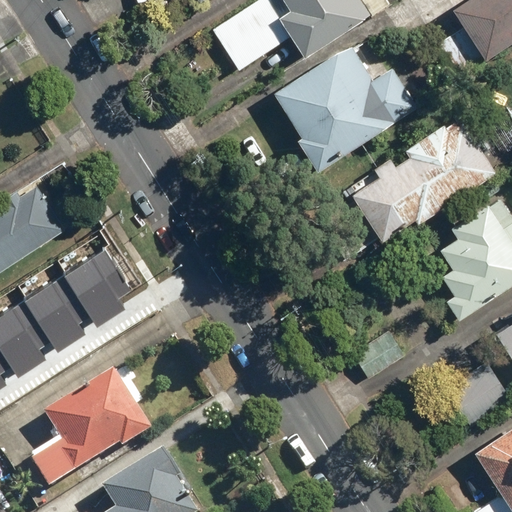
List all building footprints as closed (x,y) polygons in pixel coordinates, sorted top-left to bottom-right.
[(255,0),(212,27),(237,68),(289,36),(302,57),(370,15),(360,0),(255,0)] [(511,0),(462,0),(452,7),(484,58),(511,39),(511,0)] [(463,28),(440,42),(457,71),(480,57),(463,28)] [(273,91),(299,134),(294,137),(314,170),(417,107),(392,67),(372,79),(351,44),(273,91)] [(511,102),(490,118),(511,149),(511,102)] [(408,155),(351,192),(380,238),(413,217),(416,221),(495,171),(463,121),(448,131),(443,123),(404,148),(408,155)] [(0,271),(68,228),(39,182),(22,193),(18,187),(1,198),(4,202),(0,204),(0,271)] [(453,292),(445,298),(458,318),(511,283),(511,214),(503,200),(491,208),(488,202),(451,225),(458,236),(440,247),(452,266),(441,273),(453,292)] [(354,206),(324,226),(346,257),(376,237),(354,206)] [(102,248),(63,274),(91,318),(96,325),(123,308),(117,300),(130,291),(102,248)] [(63,274),(23,300),(51,341),(57,351),(84,333),(79,325),(91,318),(63,274)] [(23,300),(0,315),(0,349),(11,367),(18,376),(45,358),(39,349),(51,341),(23,300)] [(511,319),(495,330),(511,357),(511,319)] [(391,329),(354,351),(371,378),(407,355),(391,329)] [(0,374),(11,367),(0,349),(0,388),(6,385),(0,376),(0,374)] [(511,395),(489,361),(448,388),(473,426),(511,400),(511,395)] [(64,442),(34,461),(52,489),(123,444),(125,447),(154,428),(139,405),(148,399),(129,369),(120,375),(116,369),(46,413),(64,442)] [(511,424),(473,448),(511,509),(511,424)] [(119,510),(115,511),(200,511),(179,478),(184,475),(166,448),(104,488),(119,510)] [(0,511),(12,511),(0,492),(0,511)] [(510,511),(501,497),(476,511),(510,511)]
